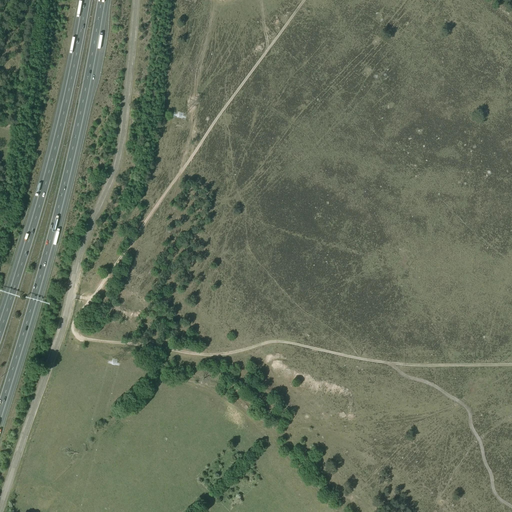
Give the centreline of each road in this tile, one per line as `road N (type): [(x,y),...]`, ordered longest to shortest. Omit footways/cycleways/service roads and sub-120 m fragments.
road 1 (unclassified): [(0,507),(79,253),(116,164),(135,0)]
road 2 (motorway): [(0,415),(64,182),(101,0)]
road 3 (track): [(90,299),(305,0)]
road 4 (track): [(391,363),(278,341),(210,355),(89,340),(72,328),(90,299)]
road 5 (motorway): [(86,0),(46,179),(0,329)]
road 6 (track): [(391,363),(469,411),(493,491),(511,507)]
road 7 (track): [(511,364),(391,363)]
